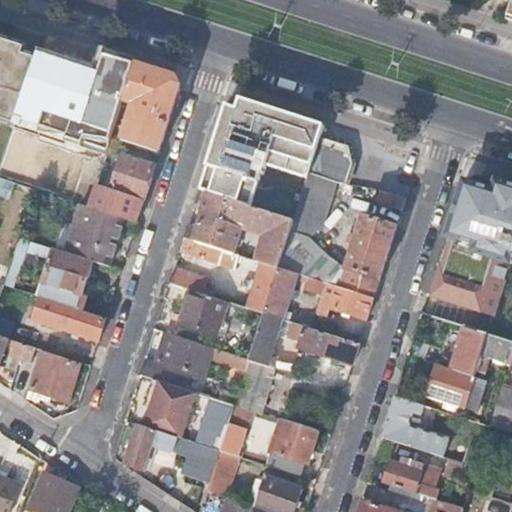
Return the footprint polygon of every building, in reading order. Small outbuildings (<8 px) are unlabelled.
[(511,0),(455,0),(508,21),(511,3),(511,0)] [(0,41),(0,119),(15,124),(39,54),(0,41)] [(74,88),(83,63),(45,49),(28,98),(65,111),(68,102),(74,88)] [(130,79),(83,63),(74,88),(107,99),(104,107),(120,112),(123,100),(130,79)] [(173,76),(135,63),(130,79),(123,100),(131,103),(134,101),(134,102),(122,140),(159,152),(180,88),(176,81),(173,76)] [(226,109),(200,190),(247,204),(251,206),(262,172),(264,173),(267,164),(308,176),(310,171),(320,141),(322,136),(326,124),(255,102),(254,103),(240,99),(229,105),(228,110),(226,109)] [(68,102),(65,111),(64,114),(81,119),(86,108),(68,102)] [(320,141),(310,171),(338,180),(349,184),(355,164),(354,163),(349,144),(322,136),(320,141)] [(144,201),(155,165),(123,154),(112,190),(144,201)] [(308,176),(295,219),(294,220),(317,227),(322,229),(338,180),(310,171),(308,176)] [(511,264),(511,183),(497,179),(494,190),(464,181),(438,266),(442,267),(433,294),(495,314),(511,264)] [(251,206),(247,204),(200,190),(195,204),(204,207),(197,228),(189,225),(185,236),(194,239),(213,245),(224,249),(234,252),(243,223),(271,232),(262,261),(280,266),(291,231),(294,220),(295,219),(251,206)] [(402,209),(406,198),(381,190),(378,201),(402,209)] [(118,199),(94,191),(89,206),(113,214),(118,199)] [(89,206),(83,204),(67,253),(93,260),(110,265),(125,218),(113,214),(89,206)] [(375,296),(397,225),(364,214),(357,236),(351,233),(349,240),(356,242),(347,267),(348,268),(343,286),(375,296)] [(317,227),(294,220),(291,231),(311,237),(316,229),(317,227)] [(311,237),(291,231),(280,266),(297,272),(304,274),(326,250),(311,237)] [(220,261),(224,249),(213,245),(194,239),(185,236),(181,249),(220,261)] [(67,253),(55,249),(44,281),(83,293),(93,260),(67,253)] [(326,250),(304,274),(309,275),(327,281),(337,284),(343,286),(348,268),(347,267),(326,250)] [(248,307),(265,312),(280,266),(262,261),(248,307)] [(207,276),(175,266),(170,282),(191,289),(202,292),(207,276)] [(280,266),(265,312),(283,318),(297,272),(280,266)] [(309,275),(304,274),(302,280),(307,281),(305,287),(324,293),(327,281),(309,275)] [(44,281),(39,295),(48,298),(57,301),(61,302),(83,309),(88,295),(83,293),(44,281)] [(327,281),(324,293),(328,295),(326,300),(332,302),(330,306),(368,318),(375,296),(343,286),(337,284),(327,281)] [(216,334),(228,300),(202,292),(191,289),(180,322),(216,334)] [(57,301),(48,298),(41,320),(50,323),(57,301)] [(57,301),(50,323),(49,324),(54,326),(61,302),(57,301)] [(54,326),(99,340),(107,316),(83,309),(61,302),(54,326)] [(315,321),(335,327),(338,317),(318,311),(315,321)] [(265,312),(251,358),(269,364),(278,334),(283,318),(265,312)] [(294,344),(353,363),(360,342),(283,318),(278,334),(296,339),(294,344)] [(34,340),(32,346),(35,346),(38,347),(52,352),(58,335),(34,327),(29,339),(34,340)] [(489,379),(504,384),(507,376),(488,370),(492,355),(511,362),(511,358),(511,341),(481,331),(466,327),(454,368),(477,375),(489,379)] [(208,356),(247,369),(251,358),(195,340),(167,332),(158,360),(186,369),(192,352),(208,358),(208,356)] [(0,335),(0,358),(5,344),(11,346),(10,352),(31,359),(35,346),(32,346),(0,335)] [(414,339),(409,354),(436,362),(440,348),(414,339)] [(41,351),(28,398),(40,401),(42,393),(69,401),(80,363),(41,351)] [(247,369),(236,404),(245,407),(259,411),(274,366),(269,364),(251,358),(247,369)] [(144,362),(141,374),(153,377),(165,381),(173,384),(179,386),(181,381),(175,379),(177,372),(144,362)] [(479,411),(489,379),(477,375),(454,368),(438,363),(429,395),(479,411)] [(165,381),(153,377),(148,393),(155,395),(151,406),(145,425),(178,435),(183,437),(197,391),(179,386),(173,384),(165,381)] [(511,386),(504,384),(491,426),(502,430),(511,432),(511,386)] [(155,395),(148,393),(145,404),(151,406),(155,395)] [(208,424),(202,443),(221,449),(230,422),(236,404),(217,398),(202,393),(193,419),(208,424)] [(396,396),(383,436),(403,442),(444,456),(449,440),(408,427),(414,408),(422,411),(423,404),(396,396)] [(230,422),(221,449),(237,454),(240,444),(246,427),(240,425),(245,407),(236,404),(230,422)] [(319,430),(282,418),(272,450),(278,452),(309,462),(319,430)] [(145,425),(139,423),(126,462),(144,469),(153,443),(174,450),(175,448),(217,461),(221,449),(202,443),(183,437),(178,435),(145,425)] [(502,430),(491,426),(485,442),(497,446),(502,430)] [(240,444),(237,454),(241,456),(245,446),(240,444)] [(217,461),(208,489),(224,495),(237,454),(221,449),(217,461)] [(278,452),(274,466),(304,476),(309,462),(278,452)] [(392,462),(385,483),(416,492),(428,496),(431,488),(419,484),(425,464),(403,457),(400,464),(392,462)] [(444,475),(472,484),(476,471),(478,466),(450,458),(444,475)] [(0,511),(9,511),(20,484),(8,480),(10,474),(0,469),(0,511)] [(472,484),(471,488),(493,495),(498,479),(487,476),(487,475),(476,471),(472,484)] [(69,511),(80,487),(45,472),(27,511),(69,511)] [(255,506),(271,511),(294,511),(303,486),(266,473),(257,498),(251,496),(248,504),(255,506)] [(271,511),(255,506),(248,504),(229,497),(225,508),(236,511),(271,511)] [(463,511),(464,508),(440,500),(436,511),(463,511)] [(397,511),(362,501),(358,511),(397,511)]
